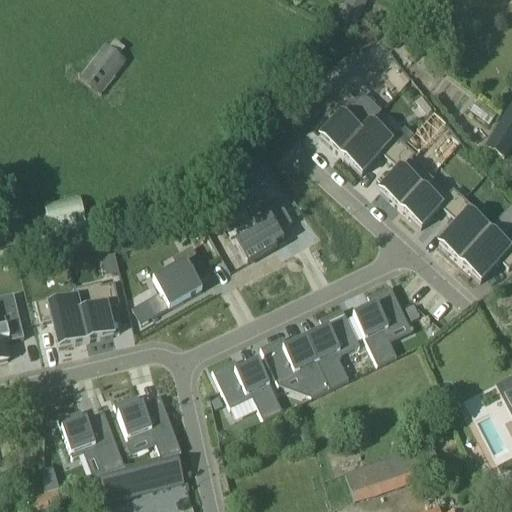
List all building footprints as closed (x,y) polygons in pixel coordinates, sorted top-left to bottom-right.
[(345,0),(342,9),(361,16),(367,0),(345,0)] [(434,41),(424,53),(436,63),(446,50),(434,41)] [(104,46),(77,79),(99,97),(126,64),(104,46)] [(343,96),(328,112),(337,120),(318,141),(339,161),(369,127),(349,110),(353,105),(343,96)] [(511,106),(510,105),(484,150),(503,162),(511,147),(511,106)] [(339,161),(361,180),(380,159),(388,166),(403,150),(393,141),(389,145),(369,127),(339,161)] [(409,163),(413,159),(403,150),(388,166),(396,173),(377,195),(399,214),(429,181),(409,163)] [(452,195),(448,199),(429,181),(399,214),(420,234),(439,212),(448,220),(462,204),(452,195)] [(43,205),(50,236),(85,228),(79,197),(43,205)] [(273,250),(282,245),(276,236),(289,227),(273,202),(259,211),(261,214),(246,224),(254,236),(233,249),(245,270),(274,251),(273,250)] [(458,268),(488,235),(468,217),(472,212),(462,204),(448,220),(456,227),(437,248),(458,268)] [(0,238),(13,228),(0,212),(0,238)] [(458,268),(480,287),(499,266),(508,274),(511,268),(511,248),(508,252),(488,235),(458,268)] [(152,285),(168,314),(201,296),(197,289),(208,283),(192,253),(173,263),(177,272),(152,285)] [(107,311),(118,308),(113,287),(99,291),(101,296),(75,302),(85,346),(113,339),(107,311)] [(406,329),(389,292),(367,303),(371,311),(352,320),(376,371),(395,362),(384,339),(406,329)] [(0,368),(8,367),(3,347),(7,346),(8,348),(23,344),(13,300),(0,302),(0,368)] [(85,346),(75,302),(49,308),(47,303),(34,306),(39,327),(50,324),(57,352),(85,346)] [(437,317),(443,312),(436,303),(430,307),(437,317)] [(347,385),(336,363),(358,352),(341,315),(318,326),(322,335),(305,343),(329,394),(347,385)] [(282,343),(259,354),(277,391),(299,380),(310,403),(329,394),(305,343),(286,352),(282,343)] [(250,403),(260,423),(261,426),(280,416),(280,415),(256,366),(237,375),(233,366),(211,376),(228,413),(250,403)] [(511,392),(503,397),(511,414),(511,392)] [(180,457),(159,403),(139,410),(136,401),(113,410),(127,448),(149,440),(158,463),(180,457)] [(123,472),(103,418),(83,426),(79,416),(56,425),(71,464),(92,455),(101,478),(123,472)] [(175,460),(98,481),(106,508),(182,486),(175,460)] [(403,493),(396,461),(341,473),(349,505),(403,493)] [(511,511),(511,492),(503,497),(505,501),(504,505),(507,511),(511,511)] [(24,500),(26,511),(46,511),(60,509),(57,493),(24,500)]
